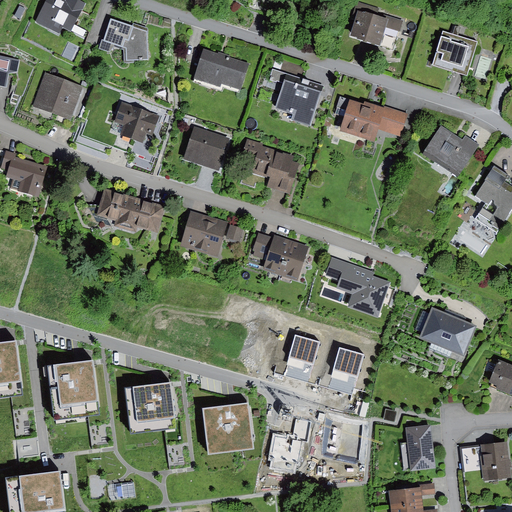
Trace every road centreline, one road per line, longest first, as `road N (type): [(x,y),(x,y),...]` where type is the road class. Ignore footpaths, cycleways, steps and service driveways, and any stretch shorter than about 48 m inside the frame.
road 1 (residential): [(0,123),(81,160),(408,268)]
road 2 (residential): [(140,0),(496,117),(511,133)]
road 3 (residential): [(0,312),(316,401)]
road 4 (residential): [(511,418),(446,422),(454,511)]
